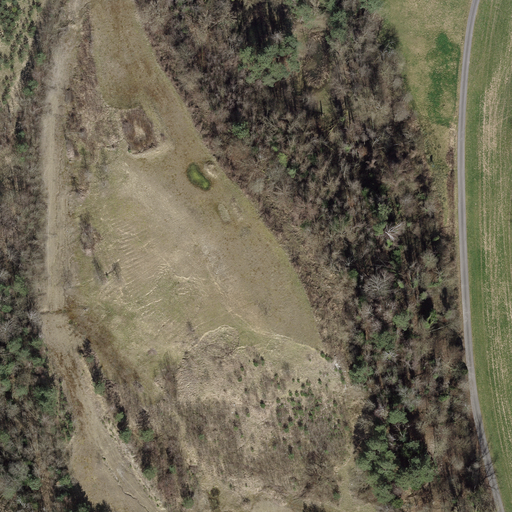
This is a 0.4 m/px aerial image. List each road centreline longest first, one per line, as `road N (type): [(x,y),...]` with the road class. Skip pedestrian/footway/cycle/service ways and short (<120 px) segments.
road 1 (track): [(144,511),(99,443),(53,324),(45,266),(60,52),(76,0)]
road 2 (track): [(502,511),(474,391),(465,291),(462,121),(477,0)]
